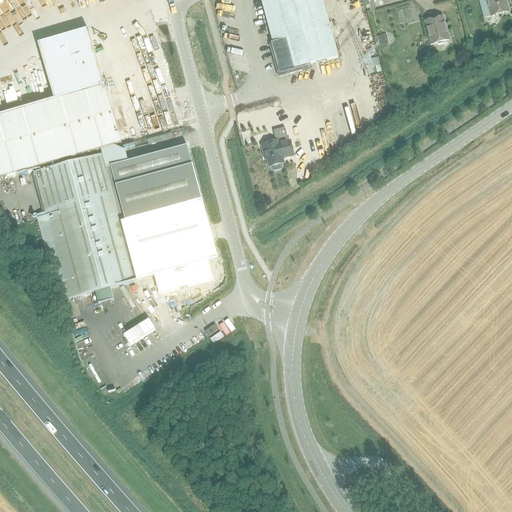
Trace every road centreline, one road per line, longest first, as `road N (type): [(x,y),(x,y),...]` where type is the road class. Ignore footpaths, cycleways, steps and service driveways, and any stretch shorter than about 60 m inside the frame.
road 1 (unclassified): [(298,319),(248,300),(171,0)]
road 2 (unclassified): [(298,319),(321,262),(351,226),(511,108)]
road 3 (motorway): [(129,511),(0,359)]
road 4 (unclassified): [(320,473),(301,430),(293,380),(298,319)]
road 5 (unclassified): [(423,511),(373,463),(320,473)]
road 6 (motorway): [(0,419),(78,511)]
